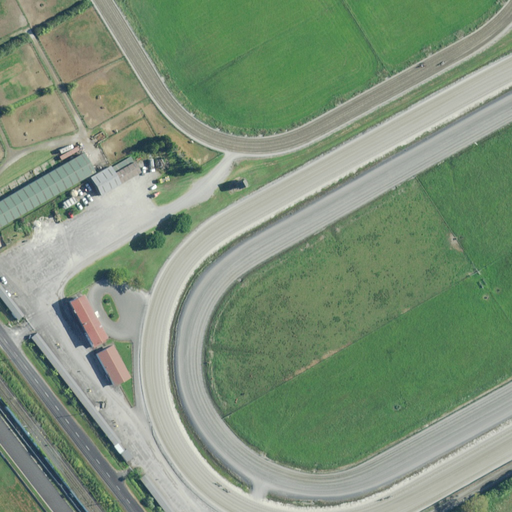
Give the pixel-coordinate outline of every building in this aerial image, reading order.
[(78,155),(0,200),(0,228),(90,176),(78,155)] [(96,201),(116,188),(136,176),(129,165),(109,177),(104,169),(84,182),(96,201)] [(239,189),(236,182),(227,186),(230,193),(239,189)] [(22,294),(15,284),(11,287),(18,297),(22,294)] [(21,320),(0,292),(0,308),(13,326),(21,320)] [(61,306),(87,353),(102,345),(75,299),(61,306)] [(25,341),(121,466),(128,461),(31,336),(25,341)] [(108,348),(90,356),(108,391),(126,381),(108,348)] [(135,483),(156,511),(168,511),(143,477),(135,483)]
